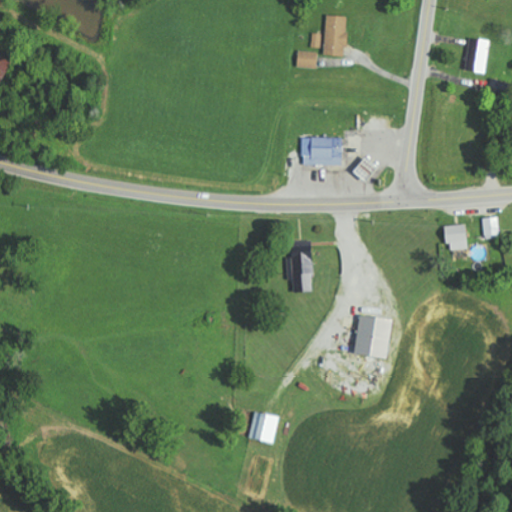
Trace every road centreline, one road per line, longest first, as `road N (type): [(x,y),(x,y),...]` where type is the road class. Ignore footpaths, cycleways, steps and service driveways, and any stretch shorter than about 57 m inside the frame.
road 1 (secondary): [(0,162),(118,188),(247,203),(403,201)]
road 2 (secondary): [(403,201),(430,0)]
road 3 (residential): [(511,398),(450,511)]
